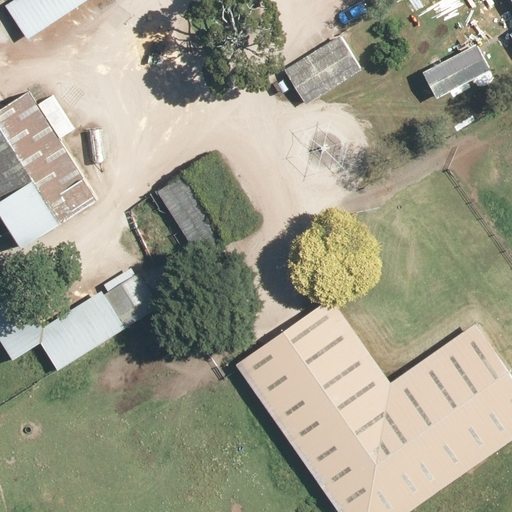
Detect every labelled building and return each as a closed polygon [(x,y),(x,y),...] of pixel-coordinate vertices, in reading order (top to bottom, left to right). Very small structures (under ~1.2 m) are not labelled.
[(14,0),(5,6),(27,41),(91,0),(14,0)] [(341,34),(286,69),(290,75),(276,84),(283,95),(295,87),(308,107),(365,71),(341,34)] [(481,43),(425,74),(440,101),(496,71),(481,43)] [(0,91),(0,229),(11,222),(28,247),(102,199),(63,137),(77,128),(56,96),(42,105),(33,90),(9,106),(0,91)] [(185,173),(158,191),(200,256),(228,238),(185,173)] [(16,290),(0,301),(0,335),(17,359),(40,343),(62,374),(161,304),(135,267),(45,330),(16,290)] [(332,297),(236,363),(338,511),(411,511),(511,442),(511,372),(478,323),(391,383),(332,297)]
